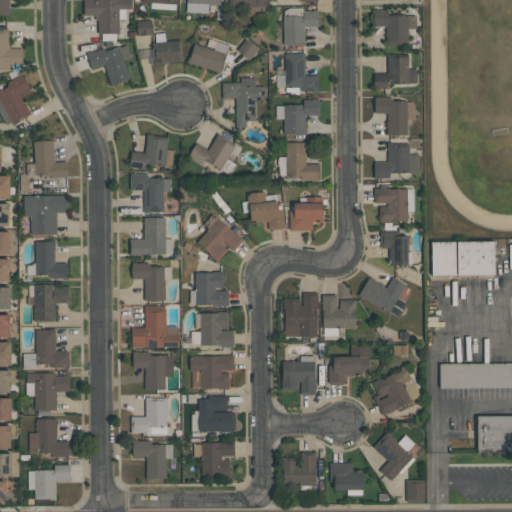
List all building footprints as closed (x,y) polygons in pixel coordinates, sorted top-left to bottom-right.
[(8,0),(8,14),(0,14),(0,0),(8,0)] [(131,0),(131,8),(125,8),(125,19),(119,19),(119,34),(116,34),(116,41),(101,41),(101,34),(97,34),(97,15),(83,15),(83,0),(131,0)] [(141,2),(141,0),(176,0),(176,4),(175,4),(174,10),(150,8),(150,2),(141,2)] [(219,0),(219,5),(208,4),(207,13),(185,12),(186,0),(219,0)] [(265,0),(265,6),(264,6),(261,16),(247,16),(247,6),(228,6),(228,0),(265,0)] [(283,45),(283,27),(280,27),(278,21),(283,21),(282,16),(283,16),(283,10),(284,10),(289,8),(302,8),(302,11),(313,11),(313,10),(317,10),(317,26),(304,26),(304,46),(298,46),(298,45),(283,45)] [(387,15),(407,15),(415,15),(415,28),(407,28),(407,44),(386,44),(386,25),(371,25),(371,9),(377,9),(377,10),(387,10),(387,15)] [(152,34),(137,35),(136,21),(151,19),(152,34)] [(8,29),(8,48),(22,48),(22,64),(8,64),(8,70),(0,70),(0,30),(2,30),(2,29),(8,29)] [(180,39),(182,60),(168,62),(168,63),(153,64),(152,59),(153,59),(152,42),(155,42),(154,33),(164,32),(165,41),(180,39)] [(205,46),(208,38),(229,45),(228,48),(229,48),(228,53),(233,55),(230,63),(224,61),(220,72),(193,64),(186,62),(188,56),(189,56),(194,43),(213,49),(213,48),(205,46)] [(248,60),(236,50),(245,39),(257,49),(248,60)] [(111,84),(104,64),(91,68),(86,53),(103,47),(104,51),(118,46),(119,47),(126,45),(130,57),(122,60),(129,77),(111,84)] [(317,92),(314,92),(314,91),(300,91),(300,89),(298,89),(298,88),(284,88),(284,53),(297,53),(297,52),(304,52),(304,75),(317,75),(317,92)] [(408,54),(408,68),(417,68),(417,83),(389,84),(389,88),(378,88),(378,89),(373,89),(373,73),(387,73),(386,54),(389,54),(389,53),(405,53),(405,54),(408,54)] [(33,94),(23,100),(30,113),(25,117),(24,115),(22,116),(23,118),(13,124),(11,121),(6,124),(0,113),(0,83),(3,88),(8,85),(6,82),(21,73),(33,94)] [(222,98),(221,82),(239,82),(239,77),(254,77),(254,86),(263,86),(263,99),(260,100),(255,100),(255,121),(246,121),(246,128),(235,128),(234,98),(222,98)] [(412,117),(412,119),(406,119),(406,134),(386,134),(386,113),(374,113),(374,96),(380,96),(380,97),(391,97),(391,101),(406,101),(406,102),(412,102),(412,104),(415,105),(416,107),(418,109),(418,112),(417,114),(415,116),(412,117)] [(274,119),(274,106),(283,106),(283,104),(302,104),(302,100),(312,100),(312,98),(318,98),(318,115),(305,115),(305,133),(283,133),(283,119),(274,119)] [(167,137),(165,149),(173,150),(171,166),(164,165),(164,166),(145,164),(144,169),(128,167),(130,151),(144,153),(146,133),(152,134),(152,135),(167,137)] [(187,156),(195,143),(207,150),(217,133),(235,144),(235,145),(240,148),(236,156),(230,152),(227,159),(236,164),(229,175),(203,160),(201,164),(187,156)] [(66,177),(50,178),(50,175),(48,175),(47,174),(26,175),(25,163),(34,163),(33,141),(53,140),(54,162),(66,161),(66,177)] [(278,156),(285,156),(285,142),(305,142),(306,157),(305,157),(305,164),(317,164),(317,181),(313,181),(313,180),(300,180),(300,176),(285,176),(285,175),(279,175),(278,174),(278,171),(278,169),(278,167),(277,165),(277,162),(277,159),(278,156)] [(418,173),(389,172),(389,177),(380,177),(380,179),(373,179),(373,162),(387,162),(387,142),(408,142),(408,154),(418,154),(418,173)] [(163,192),(163,212),(149,212),(149,213),(143,213),(143,189),(129,189),(129,173),(135,173),(135,174),(148,174),(148,175),(149,175),(149,177),(171,177),(171,192),(163,192)] [(0,175),(8,175),(9,198),(0,198),(0,175)] [(378,222),(378,206),(386,206),(386,203),(373,203),(373,188),(388,188),(388,189),(413,189),(413,210),(406,210),(406,220),(389,220),(389,222),(378,222)] [(246,193),(264,191),(265,195),(275,194),(276,201),(277,200),(278,210),(282,209),(284,228),(268,230),(267,221),(250,223),(249,212),(242,213),(241,201),(247,201),(246,193)] [(30,234),(30,216),(22,216),(22,195),(67,195),(67,212),(56,212),(56,234),(30,234)] [(288,229),(288,210),(290,210),(290,206),(293,206),(293,202),(299,202),(299,197),(305,197),(305,196),(321,196),(321,221),(311,221),(311,229),(288,229)] [(8,202),(8,214),(7,214),(7,225),(0,225),(0,203),(6,203),(6,202),(8,202)] [(243,240),(233,251),(223,242),(222,244),(228,250),(216,262),(207,254),(208,253),(195,242),(207,229),(202,224),(211,213),(230,230),(231,229),(243,240)] [(172,253),(165,253),(165,254),(129,254),(129,239),(143,239),(143,217),(165,217),(165,238),(171,238),(172,253)] [(0,253),(0,231),(9,231),(9,253),(0,253)] [(388,264),(388,247),(380,247),(380,245),(379,245),(379,231),(398,231),(398,236),(407,236),(407,251),(411,252),(411,264),(407,264),(388,264)] [(66,278),(50,278),(50,274),(26,274),(25,265),(30,265),(34,262),(34,241),(54,241),(54,262),(66,262),(66,278)] [(430,241),(494,241),(494,275),(430,276),(430,241)] [(0,258),(9,258),(9,271),(8,271),(8,282),(0,282),(0,258)] [(131,262),(136,262),(136,263),(148,263),(148,266),(171,266),(171,279),(164,279),(164,301),(144,301),(144,278),(131,278),(131,262)] [(194,273),(213,272),(213,271),(222,271),(223,287),(214,288),(214,290),(227,290),(227,305),(212,305),(212,304),(194,305),(194,304),(189,304),(189,290),(194,290),(194,273)] [(404,285),(396,298),(406,304),(398,317),(389,312),(388,312),(358,295),(368,278),(385,288),(392,277),(404,285)] [(26,304),(26,296),(28,296),(28,285),(33,285),(33,284),(55,284),(55,287),(62,287),(62,286),(69,286),(69,302),(54,302),(54,320),(33,320),(33,304),(26,304)] [(0,286),(9,286),(9,309),(0,309),(0,286)] [(283,298),(299,298),(299,306),(302,306),(302,292),(317,292),(317,308),(316,308),(316,336),(284,336),(284,308),(283,308),(283,298)] [(321,294),(336,294),(336,308),(339,308),(339,299),(355,299),(355,308),(354,308),(354,327),(337,327),(337,335),(323,335),(323,327),(322,327),(322,308),(321,308),(321,294)] [(178,346),(161,346),(161,347),(130,347),(130,328),(143,328),(143,305),(165,305),(165,326),(178,326),(178,346)] [(190,331),(199,331),(199,312),(218,312),(218,311),(228,311),(228,328),(220,329),(220,330),(233,330),(233,346),(218,346),(218,344),(200,345),(200,343),(190,344),(190,331)] [(0,314),(7,314),(9,314),(9,325),(8,325),(8,332),(7,332),(7,336),(0,336),(0,314)] [(68,368),(62,368),(62,367),(50,367),(50,365),(49,365),(49,364),(36,364),(36,368),(22,368),(22,353),(35,353),(35,329),(48,329),(48,328),(55,328),(55,352),(68,352),(68,368)] [(0,341),(10,341),(10,365),(0,365),(0,341)] [(332,356),(350,356),(350,345),(368,345),(368,372),(361,372),(361,375),(344,375),(344,384),(328,384),(327,365),(332,365),(332,356)] [(172,376),(164,376),(164,389),(144,389),(144,374),(144,367),(131,367),(131,350),(137,350),(137,351),(148,351),(148,355),(172,355),(172,376)] [(233,355),(233,369),(220,369),(220,373),(228,373),(228,389),(217,389),(217,388),(200,388),(199,370),(189,371),(189,356),(219,356),(219,355),(233,355)] [(315,394),(300,394),(299,382),(297,382),(297,389),(281,389),(281,379),(282,378),(281,361),(299,361),(299,355),(313,355),(314,378),(315,394)] [(438,363),(511,362),(511,386),(438,387),(438,363)] [(382,415),(372,396),(377,394),(371,382),(382,377),(382,378),(405,367),(419,396),(394,408),(395,409),(382,415)] [(0,369),(10,369),(10,381),(9,381),(9,392),(0,392),(0,369)] [(26,373),(55,373),(55,375),(68,375),(69,391),(55,391),(55,409),(34,409),(34,395),(25,395),(25,382),(26,382),(26,373)] [(231,431),(190,431),(190,414),(193,414),(193,410),(198,410),(198,398),(201,398),(201,395),(226,395),(226,397),(227,397),(227,409),(226,409),(226,410),(213,410),(213,412),(229,412),(233,412),(233,413),(234,413),(234,430),(231,430),(231,431)] [(166,434),(146,434),(146,432),(141,432),(141,433),(130,433),(130,416),(144,416),(144,397),(150,397),(150,398),(166,398),(166,434)] [(0,398),(10,398),(10,420),(0,420),(0,398)] [(511,453),(476,453),(476,416),(511,415),(511,453)] [(28,432),(35,432),(35,418),(56,418),(56,441),(61,441),(61,440),(66,440),(66,442),(68,442),(69,454),(68,454),(68,456),(51,456),(51,453),(28,453),(28,432)] [(9,447),(0,447),(0,425),(8,425),(10,425),(10,427),(10,436),(9,436),(9,447)] [(387,460),(372,446),(386,431),(390,435),(390,436),(397,442),(404,435),(413,443),(406,451),(414,459),(400,474),(398,472),(390,481),(378,470),(387,460)] [(165,478),(145,478),(145,456),(131,456),(131,439),(136,439),(136,440),(150,440),(150,444),(172,444),(172,458),(165,458),(165,478)] [(201,475),(201,456),(192,456),(192,444),(200,444),(200,442),(222,442),(222,441),(233,441),(233,456),(223,456),(223,459),(229,459),(229,475),(201,475)] [(0,452),(10,452),(11,476),(0,476),(0,452)] [(314,491),(300,491),(300,485),(282,485),(281,457),(297,457),(297,466),(300,466),(300,452),(315,452),(315,467),(314,468),(314,485),(314,491)] [(352,462),(352,470),(361,470),(362,490),(361,489),(361,495),(346,495),(346,490),(333,490),(333,482),(328,482),(328,462),(352,462)] [(27,470),(33,470),(33,469),(53,469),(53,464),(69,464),(69,480),(55,480),(55,500),(49,500),(49,499),(34,499),(34,489),(27,489),(27,470)] [(405,501),(405,480),(423,480),(423,501),(405,501)]
